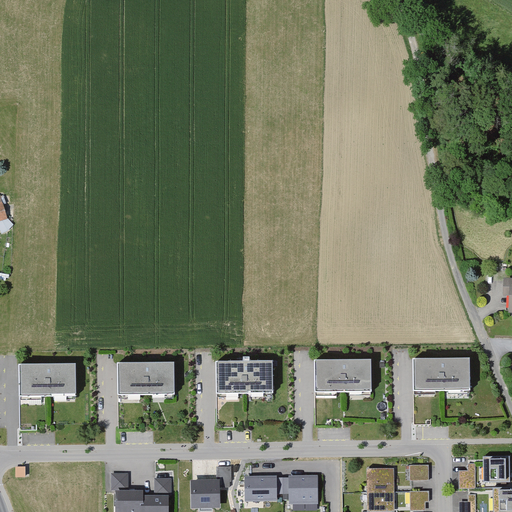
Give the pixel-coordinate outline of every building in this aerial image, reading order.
[(414,361),(414,391),(469,391),(469,360),(414,361)] [(316,362),(316,393),(371,392),(371,361),(316,362)] [(217,363),(217,393),(272,393),(272,362),(217,363)] [(119,365),(119,395),(174,395),(173,364),(119,365)] [(20,365),(21,396),(76,395),(75,365),(20,365)] [(509,457),(483,457),(483,483),(510,483),(509,457)] [(475,489),(475,464),(467,464),(467,471),(458,471),(459,490),(475,489)] [(428,466),(411,466),(411,481),(428,481),(428,466)] [(26,468),(17,467),(16,477),(26,477),(26,468)] [(220,473),(220,481),(220,488),(230,488),(229,482),(231,482),(231,468),(216,468),(216,473),(220,473)] [(394,469),(367,470),(367,490),(394,489),(394,469)] [(111,474),(111,490),(128,491),(128,474),(111,474)] [(276,475),(244,475),(244,502),(276,502),(276,475)] [(318,475),(288,475),(289,505),(319,504),(318,475)] [(155,479),(154,495),(171,495),(171,479),(155,479)] [(220,481),(191,482),(191,509),(220,508),(220,488),(220,481)] [(511,511),(511,488),(493,489),(493,511),(511,511)] [(394,489),(367,490),(367,511),(395,511),(394,489)] [(116,492),(115,511),(141,511),(141,497),(141,492),(116,492)] [(428,493),(410,493),(410,511),(425,511),(425,502),(428,502),(428,493)] [(476,511),(476,495),(468,495),(468,503),(459,503),(459,511),(476,511)] [(141,511),(168,511),(168,497),(141,497),(141,511)]
